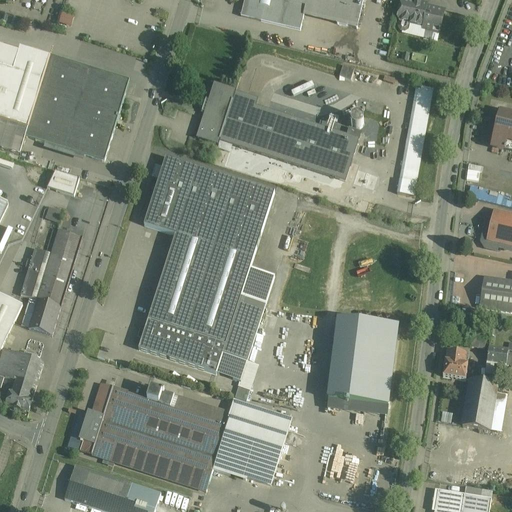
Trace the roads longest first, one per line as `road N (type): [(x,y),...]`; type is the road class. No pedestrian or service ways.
road 1 (residential): [(495,0),(458,109),(403,511)]
road 2 (residential): [(44,441),(184,0)]
